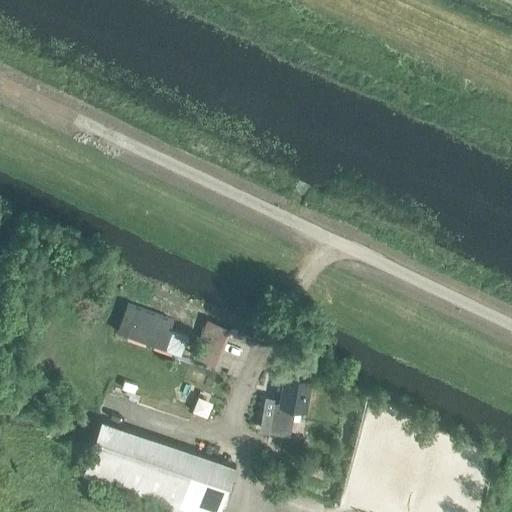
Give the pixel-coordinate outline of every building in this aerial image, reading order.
[(181,356),(188,334),(170,327),(173,320),(126,302),(115,331),(181,356)] [(206,319),(191,354),(216,365),(231,330),(206,319)] [(303,407),(309,377),(287,373),(282,402),(276,401),(270,431),(289,434),(294,405),(303,407)] [(197,511),(219,511),(235,465),(101,419),(83,473),(197,511)] [(311,458),(304,476),(323,484),(330,465),(311,458)]
